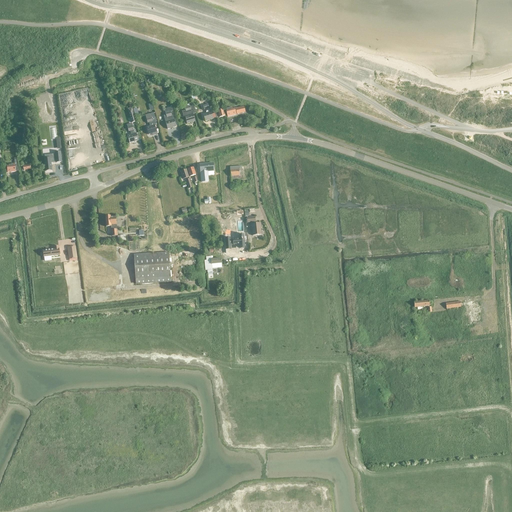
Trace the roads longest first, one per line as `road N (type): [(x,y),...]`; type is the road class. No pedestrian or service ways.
road 1 (unclassified): [(86,0),(276,53),(511,170)]
road 2 (unclassified): [(252,137),(244,129),(0,200)]
road 3 (unclassified): [(0,218),(252,137)]
road 4 (unclassified): [(511,210),(293,137)]
road 5 (track): [(234,255),(273,242),(252,137)]
